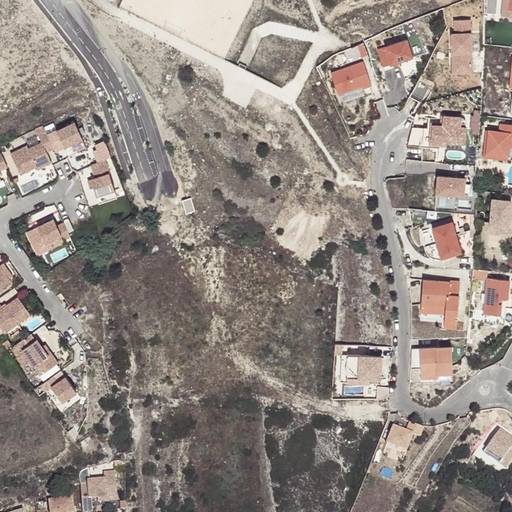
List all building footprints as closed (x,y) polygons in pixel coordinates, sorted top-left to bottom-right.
[(468,19),(453,21),(454,34),(451,34),(454,74),(474,72),(468,19)] [(407,39),(378,49),(384,66),(413,57),(407,39)] [(361,64),(329,75),(336,96),(360,88),(361,90),(369,87),(361,64)] [(430,85),(418,78),(408,96),(421,102),(430,85)] [(463,117),(445,115),(444,125),(435,124),(433,142),(466,144),(467,127),(462,127),(463,117)] [(75,123),(48,136),(54,149),(56,152),(65,148),(83,140),(75,123)] [(511,123),(506,123),(506,130),(498,129),(488,128),(486,151),(499,153),(511,153),(511,123)] [(11,155),(20,175),(36,167),(38,170),(52,163),(47,152),(54,149),(48,136),(43,125),(35,129),(42,143),(29,149),(28,147),(11,155)] [(83,140),(65,148),(70,158),(88,150),(83,140)] [(2,153),(0,154),(0,176),(1,177),(0,175),(0,171),(8,167),(2,153)] [(78,165),(81,171),(91,167),(88,160),(78,165)] [(91,167),(95,179),(91,180),(94,188),(97,197),(103,195),(108,194),(115,191),(105,160),(91,167)] [(465,179),(439,177),(438,194),(464,196),(465,179)] [(492,196),(490,219),(490,222),(500,223),(509,223),(511,198),(492,196)] [(187,215),(197,212),(192,198),(182,201),(187,215)] [(422,211),(407,210),(406,230),(422,224),(422,211)] [(37,227),(45,243),(61,236),(63,240),(70,237),(64,223),(57,226),(54,219),(37,227)] [(490,222),(490,219),(484,219),(483,230),(499,231),(500,223),(490,222)] [(447,222),(427,228),(435,258),(455,252),(447,222)] [(45,243),(37,227),(28,232),(37,252),(63,240),(61,236),(45,243)] [(4,262),(0,265),(10,278),(13,275),(4,262)] [(0,288),(11,281),(10,278),(0,265),(0,264),(0,288)] [(470,274),(487,275),(487,268),(470,267),(470,274)] [(511,290),(511,277),(487,275),(483,310),(499,312),(501,301),(498,300),(498,295),(501,296),(511,297),(511,290)] [(449,282),(423,280),(422,305),(446,306),(446,320),(458,321),(459,295),(449,295),(449,282)] [(0,305),(0,326),(4,333),(31,314),(18,296),(2,308),(0,305)] [(14,345),(11,347),(23,365),(30,360),(41,375),(58,362),(52,353),(49,355),(42,346),(36,338),(35,340),(30,333),(17,343),(17,342),(14,345)] [(8,349),(11,347),(14,345),(9,338),(3,342),(8,349)] [(49,355),(52,353),(45,344),(42,346),(49,355)] [(333,355),(342,355),(342,345),(334,344),(333,355)] [(450,349),(419,349),(419,368),(419,376),(450,376),(450,349)] [(382,357),(342,355),(341,382),(381,385),(382,357)] [(54,374),(58,380),(66,374),(61,368),(54,374)] [(54,374),(41,382),(46,389),(52,384),(62,400),(77,390),(66,374),(58,380),(54,374)] [(420,430),(406,424),(402,433),(390,428),(383,445),(402,453),(409,436),(416,439),(420,430)] [(73,427),(67,431),(73,440),(75,436),(77,433),(73,427)] [(511,460),(511,437),(499,429),(486,448),(501,459),(499,462),(507,468),(511,460)] [(87,484),(80,485),(81,511),(91,511),(91,499),(96,499),(116,497),(114,473),(103,474),(104,480),(87,482),(87,484)] [(73,511),(71,498),(48,501),(49,510),(49,511),(73,511)]
